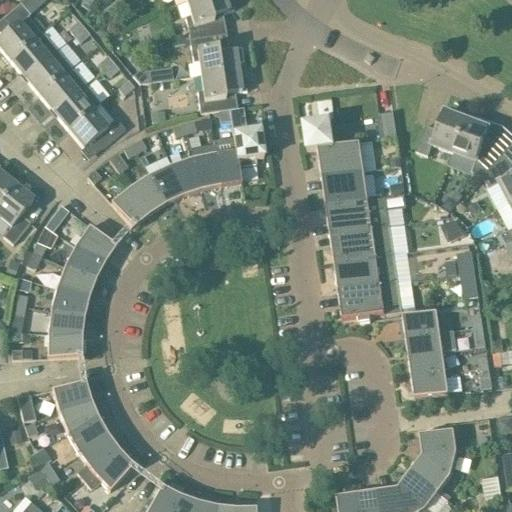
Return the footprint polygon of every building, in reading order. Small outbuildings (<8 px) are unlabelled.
[(92,0),(83,0),(80,6),(87,11),(94,1),(92,0)] [(224,0),(203,0),(186,5),(190,19),(184,21),(188,31),(189,43),(220,39),(217,18),(234,13),(230,1),(225,2),(224,0)] [(7,2),(0,4),(0,17),(10,14),(7,2)] [(20,7),(0,24),(0,38),(1,40),(0,41),(0,52),(9,64),(42,37),(27,20),(30,18),(20,7)] [(78,24),(68,33),(74,40),(84,31),(78,24)] [(102,29),(95,35),(102,44),(102,43),(109,38),(102,29)] [(84,31),(74,40),(80,47),(90,38),(84,31)] [(42,37),(9,64),(24,82),(56,55),(42,37)] [(220,39),(189,43),(193,66),(199,65),(201,80),(238,74),(237,66),(242,65),(240,52),(223,55),(220,39)] [(56,55),(24,82),(39,99),(71,72),(56,55)] [(97,68),(103,75),(113,66),(107,60),(97,68)] [(113,66),(103,75),(109,82),(119,73),(113,66)] [(71,72),(39,99),(53,117),(85,90),(71,72)] [(140,73),(132,80),(139,88),(151,86),(140,73)] [(238,74),(201,80),(203,94),(197,95),(200,118),(219,115),(229,113),(231,113),(229,97),(246,95),(245,82),(240,83),(238,74)] [(128,84),(118,92),(124,99),(134,91),(128,84)] [(85,90),(53,117),(68,134),(92,114),(100,107),(85,90)] [(308,120),(333,119),(332,100),(307,101),(308,120)] [(231,113),(229,113),(230,123),(233,138),(232,138),(235,155),(237,165),(238,165),(238,171),(255,168),(254,163),(263,161),(259,134),(245,136),(242,112),(231,113)] [(426,128),(416,155),(428,159),(432,148),(454,156),(460,141),(468,118),(452,112),(450,116),(445,114),(438,133),(426,128)] [(229,113),(219,115),(219,116),(220,125),(230,123),(229,113)] [(107,132),(92,114),(68,134),(91,162),(124,134),(116,124),(107,132)] [(163,114),(149,116),(151,126),(164,124),(163,114)] [(381,142),(397,140),(394,115),(377,117),(381,142)] [(460,141),(454,156),(476,164),(471,175),(483,180),(503,158),(482,149),(489,131),(483,129),(485,124),(468,118),(460,141)] [(308,155),(319,153),(318,153),(335,150),(335,149),(346,148),(344,131),(332,133),(331,124),(304,128),(308,155)] [(193,126),(183,128),(186,138),(196,135),(193,126)] [(173,131),(176,141),(186,138),(183,128),(173,131)] [(141,143),(132,148),(137,157),(146,152),(141,143)] [(318,153),(319,153),(323,181),(364,175),(360,146),(346,148),(335,149),(335,150),(318,153)] [(132,148),(123,153),(128,162),(137,157),(132,148)] [(235,155),(215,158),(220,191),(241,188),(238,171),(238,165),(237,165),(235,155)] [(117,157),(108,163),(119,178),(128,171),(117,157)] [(215,158),(192,162),(201,195),(220,191),(215,158)] [(511,174),(503,158),(483,180),(489,191),(500,186),(511,206),(511,205),(511,174)] [(401,159),(392,161),(393,170),(402,169),(401,159)] [(192,162),(170,170),(183,201),(201,195),(192,162)] [(170,170),(149,179),(165,209),(183,201),(170,170)] [(94,174),(87,181),(93,188),(101,181),(94,174)] [(364,175),(323,181),(327,210),(369,203),(364,175)] [(0,206),(14,189),(0,176),(0,206)] [(149,179),(129,192),(149,219),(165,209),(149,179)] [(402,185),(390,187),(392,197),(404,195),(402,185)] [(14,189),(0,206),(0,222),(10,231),(3,240),(13,248),(30,226),(21,219),(33,203),(14,189)] [(129,192),(110,207),(133,232),(149,219),(129,192)] [(369,203),(327,210),(331,238),(373,232),(389,230),(386,214),(406,211),(404,198),(384,201),(369,203)] [(450,199),(444,208),(453,214),(459,205),(450,199)] [(511,205),(511,206),(511,208),(511,231),(501,238),(506,247),(511,245),(511,205)] [(61,209),(55,217),(44,230),(52,236),(69,215),(61,209)] [(454,220),(441,226),(449,243),(465,236),(454,220)] [(89,230),(75,250),(104,268),(115,252),(116,251),(89,230)] [(389,230),(331,238),(335,267),(393,258),(389,230)] [(36,247),(32,256),(41,260),(45,251),(36,247)] [(75,250),(64,271),(95,285),(104,268),(75,250)] [(455,253),(459,278),(474,275),(471,251),(455,253)] [(41,260),(32,256),(28,266),(37,270),(41,260)] [(393,258),(335,267),(339,295),(397,287),(393,258)] [(11,261),(6,278),(15,281),(20,264),(11,261)] [(64,271),(56,292),(88,303),(95,285),(64,271)] [(474,275),(459,278),(462,299),(478,297),(474,275)] [(397,287),(339,295),(343,324),(359,322),(359,326),(371,325),(371,320),(385,318),(385,316),(401,313),(397,287)] [(56,292),(50,315),(84,321),(88,303),(56,292)] [(18,298),(16,308),(25,310),(27,300),(18,298)] [(16,308),(14,319),(24,320),(25,310),(16,308)] [(50,315),(47,338),(81,340),(84,321),(50,315)] [(403,320),(406,341),(440,336),(437,315),(403,320)] [(482,320),(472,321),(473,331),(483,330),(482,320)] [(483,330),(473,331),(475,341),(485,340),(483,330)] [(450,335),(440,336),(406,341),(409,361),(443,356),(453,355),(450,335)] [(18,337),(18,346),(27,346),(27,337),(21,337),(18,337)] [(47,338),(47,362),(81,360),(81,340),(47,338)] [(502,343),(494,345),(496,355),(503,354),(502,343)] [(12,364),(22,363),(21,353),(11,354),(12,364)] [(502,355),(493,356),(495,369),(504,368),(502,355)] [(443,356),(409,361),(412,381),(446,376),(443,356)] [(478,362),(479,371),(489,370),(488,360),(478,362)] [(479,371),(481,381),(482,393),(492,392),(491,380),(489,370),(479,371)] [(446,376),(412,381),(415,402),(449,397),(446,376)] [(85,386),(52,394),(58,417),(90,406),(85,387),(85,386)] [(30,399),(17,401),(23,426),(36,423),(30,399)] [(90,406),(58,417),(67,438),(98,423),(90,406)] [(98,423),(67,438),(79,459),(107,440),(98,423)] [(34,427),(25,430),(28,440),(38,437),(34,427)] [(19,431),(7,434),(10,446),(22,444),(19,431)] [(420,439),(423,459),(457,455),(454,434),(420,439)] [(107,440),(79,459),(85,466),(76,474),(79,478),(84,484),(119,455),(107,440)] [(488,440),(478,442),(479,452),(489,450),(488,440)] [(43,450),(31,458),(38,469),(50,461),(43,450)] [(119,455),(84,484),(90,491),(99,484),(109,495),(133,470),(132,469),(119,455)] [(423,459),(411,476),(438,496),(451,480),(457,455),(423,459)] [(40,472),(40,473),(46,481),(54,475),(48,466),(40,472)] [(46,481),(40,473),(28,479),(35,492),(39,489),(43,495),(51,489),(46,481)] [(54,475),(46,481),(51,489),(60,484),(54,475)] [(411,476),(399,492),(425,511),(426,511),(438,496),(411,476)] [(484,500),(501,498),(499,479),(483,480),(484,500)] [(148,511),(173,511),(179,500),(162,491),(161,491),(148,511)] [(399,492),(379,495),(381,511),(425,511),(399,492)] [(381,511),(379,495),(358,498),(360,511),(381,511)] [(360,511),(358,498),(338,501),(339,511),(360,511)] [(179,500),(173,511),(195,511),(197,507),(179,500)]
